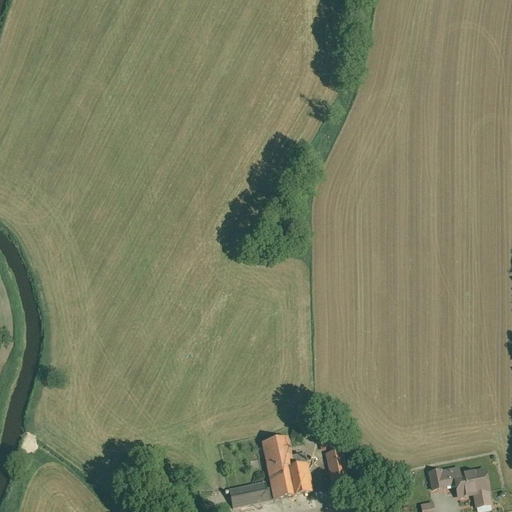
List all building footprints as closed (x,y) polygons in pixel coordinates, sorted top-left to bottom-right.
[(301,408),(288,426),(288,427),(299,435),(303,430),(308,434),(312,428),(308,425),(313,417),(301,408)] [(332,437),(320,440),(323,453),(335,450),(332,437)] [(260,445),(271,502),(308,495),(300,456),(289,458),(285,440),(260,445)] [(338,456),(324,459),(332,496),(346,493),(338,456)] [(493,502),(489,476),(460,481),(459,473),(437,477),(441,499),(458,496),(460,508),(493,502)] [(226,491),(230,510),(266,503),(262,483),(226,491)]
